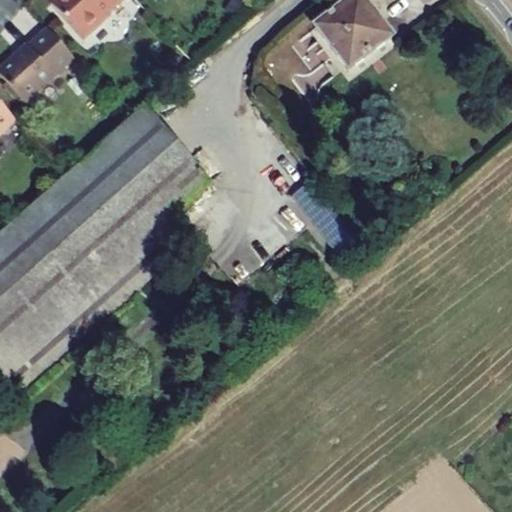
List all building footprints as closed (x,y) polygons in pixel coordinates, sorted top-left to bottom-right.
[(106,15),(122,0),(55,0),(50,5),(83,41),(108,18),(106,15)] [(240,0),(235,0),(227,12),(237,19),(247,4),(240,0)] [(391,38),(362,0),(351,0),(315,28),(348,71),(391,38)] [(26,47),(0,71),(0,78),(23,104),(73,60),(47,32),(28,49),(26,47)] [(181,60),(172,54),(163,66),(172,72),(181,60)] [(150,104),(0,236),(0,404),(3,408),(192,241),(172,218),(209,185),(147,115),(154,109),(150,104)] [(0,135),(15,122),(0,105),(0,135)] [(41,178),(49,187),(60,177),(52,168),(41,178)] [(343,262),(360,248),(310,184),(292,198),(343,262)]
